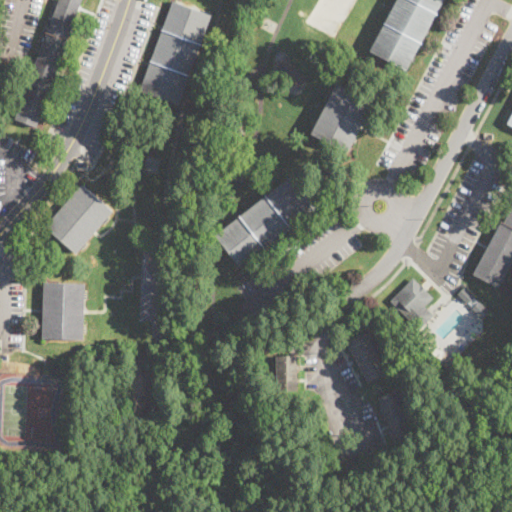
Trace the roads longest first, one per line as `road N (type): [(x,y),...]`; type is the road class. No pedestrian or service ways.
road 1 (residential): [(511,37),(403,240),(325,325),(325,372),(357,450)]
road 2 (residential): [(128,0),(70,145),(0,233)]
